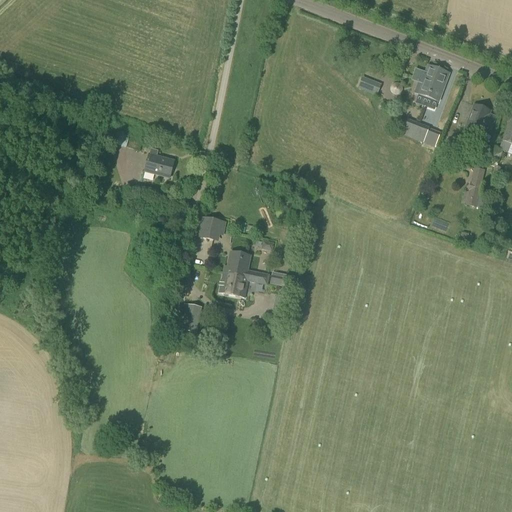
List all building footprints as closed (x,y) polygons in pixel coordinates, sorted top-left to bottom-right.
[(417,84),(413,94),(418,95),(414,104),(434,111),(437,103),(438,103),(448,75),(427,67),(427,68),(425,74),(420,72),(419,74),(415,83),(417,84)] [(376,97),(381,85),(362,78),(357,90),(376,97)] [(463,134),(464,135),(463,139),(454,140),(454,146),(461,152),(469,140),(470,137),(479,141),(482,131),(490,134),(496,118),(489,115),(490,113),(474,107),(463,134)] [(422,144),(428,129),(406,120),(399,135),(422,144)] [(511,154),(511,122),(510,122),(502,142),(501,142),(498,150),(490,147),(486,160),(487,161),(485,165),(493,168),(494,167),(496,167),(497,164),(498,164),(502,152),(511,156),(511,154)] [(111,141),(115,130),(101,126),(98,137),(111,141)] [(138,152),(141,140),(130,138),(127,149),(138,152)] [(169,180),(173,163),(156,158),(158,152),(150,150),(144,173),(169,180)] [(498,181),(501,169),(494,167),(491,179),(498,181)] [(480,187),(484,171),(473,169),(469,184),(480,187)] [(479,193),(468,191),(468,192),(464,192),(461,203),(465,204),(464,206),(481,209),(483,199),(478,198),(479,193)] [(223,238),(226,223),(199,218),(195,239),(218,244),(219,237),(223,238)] [(503,245),(505,234),(498,233),(498,237),(496,236),(494,243),(503,245)] [(255,279),(253,284),(267,287),(269,276),(247,271),(250,258),(230,254),(227,268),(224,268),(223,275),(250,280),(251,278),(255,279)] [(245,283),(253,284),(255,279),(251,278),(250,280),(223,275),(218,294),(241,299),(245,283)] [(288,280),(271,277),(269,285),(286,289),(288,280)] [(284,314),(287,299),(275,296),(272,312),(284,314)] [(196,334),(201,309),(184,305),(179,331),(196,334)] [(53,341),(66,334),(62,328),(50,334),(53,341)]
